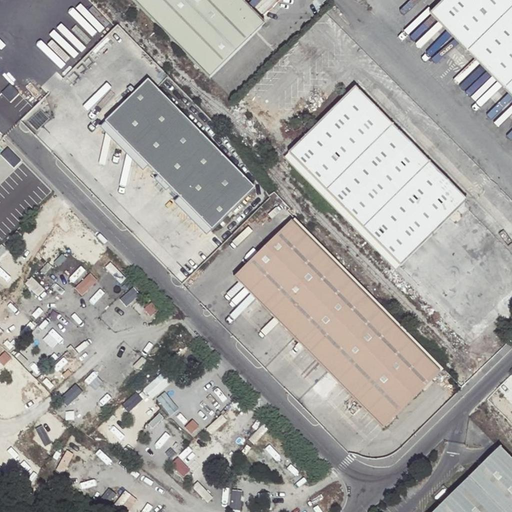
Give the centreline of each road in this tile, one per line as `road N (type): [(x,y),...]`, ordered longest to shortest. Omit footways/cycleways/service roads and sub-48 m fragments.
road 1 (unclassified): [(9,130),(357,477),(398,473),(511,359)]
road 2 (unclassified): [(340,0),(511,173)]
